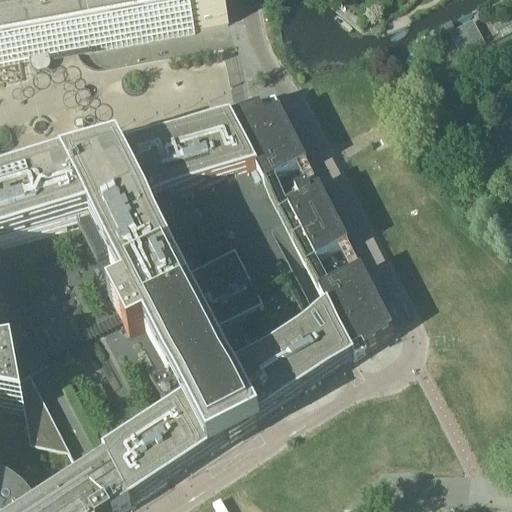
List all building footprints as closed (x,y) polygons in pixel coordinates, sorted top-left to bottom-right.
[(0,0),(0,71),(195,36),(194,34),(228,27),(224,4),(226,3),(225,0),(0,0)] [(473,24),(449,37),(462,61),(486,48),(473,24)] [(475,70),(486,64),(483,57),(471,62),(475,70)] [(483,100),(492,96),(486,84),(478,87),(483,100)] [(502,101),(490,107),(495,118),(507,112),(502,101)] [(276,110),(232,124),(259,176),(329,311),(355,363),(393,338),(276,110)] [(511,122),(496,131),(504,149),(511,144),(511,122)] [(115,479),(310,352),(297,332),(329,311),(259,176),(232,124),(191,136),(117,159),(98,165),(95,166),(68,174),(0,194),(0,363),(15,361),(20,389),(30,384),(29,382),(30,382),(81,480),(107,463),(115,479)] [(355,363),(329,311),(232,374),(183,406),(104,458),(107,463),(115,479),(131,510),(209,459),(261,432),(259,427),(355,363)] [(0,410),(25,415),(20,389),(15,361),(0,363),(0,410)] [(0,511),(128,511),(131,510),(115,479),(107,463),(81,480),(78,481),(31,511),(28,511),(26,507),(20,501),(26,495),(17,488),(12,493),(10,492),(8,491),(6,490),(4,489),(2,488),(0,487),(0,486),(0,511)]
